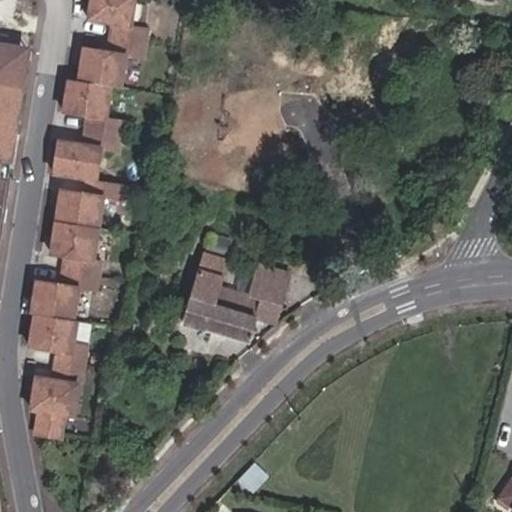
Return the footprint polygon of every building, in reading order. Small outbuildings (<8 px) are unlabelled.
[(103,261),(94,260),(104,197),(124,200),(126,185),(98,180),(103,147),(121,150),(126,120),(107,117),(113,82),(122,84),(127,55),(146,58),(151,28),(131,25),(135,0),(92,0),(90,18),(115,22),(110,51),(87,47),(81,80),(69,78),(64,109),(91,114),(87,143),(59,139),(54,172),(89,177),(86,193),(64,189),(54,251),(69,254),(64,284),(38,279),(33,311),(37,312),(32,344),(60,349),(55,379),(38,377),(33,409),(42,410),(38,434),(63,438),(67,414),(75,415),(81,378),(84,378),(90,344),(74,342),(78,319),(77,319),(82,288),(98,290),(103,261)] [(0,219),(5,189),(0,187),(0,159),(0,158),(10,159),(27,55),(2,51),(4,43),(0,42),(0,219)] [(222,259),(228,241),(210,236),(205,253),(222,259)] [(252,331),(255,320),(274,326),(285,290),(290,275),(260,266),(255,281),(250,297),(218,287),(225,262),(203,255),(196,281),(183,323),(253,342),(257,332),(252,331)] [(511,484),(503,498),(511,504),(511,484)]
